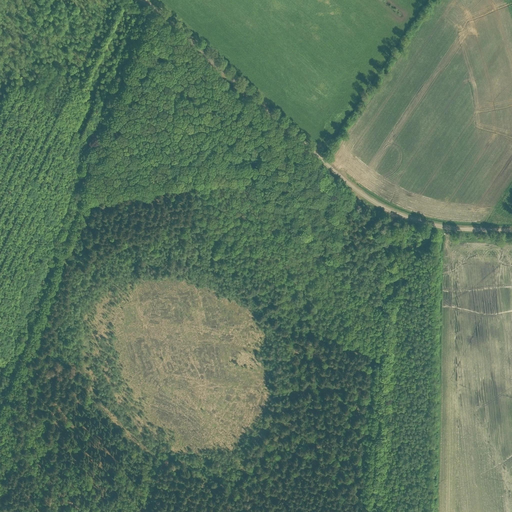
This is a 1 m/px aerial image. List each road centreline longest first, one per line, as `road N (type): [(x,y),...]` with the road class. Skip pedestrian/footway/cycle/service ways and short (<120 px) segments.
road 1 (unclassified): [(142,0),(373,201),(429,223),(511,229)]
road 2 (track): [(0,405),(151,7)]
road 3 (track): [(393,212),(373,511)]
